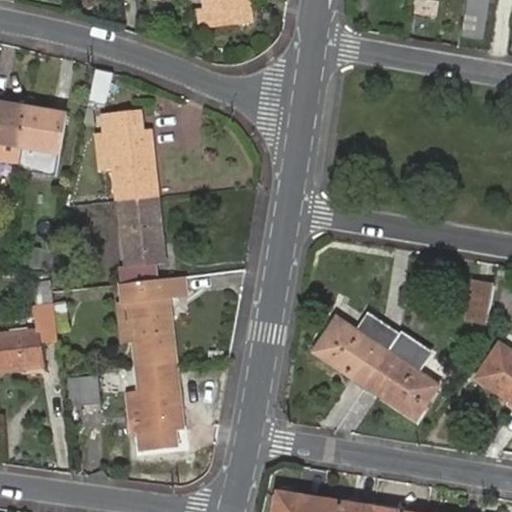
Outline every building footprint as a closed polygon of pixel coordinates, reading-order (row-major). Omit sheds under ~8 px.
[(200,0),(201,9),(193,10),(194,26),(234,21),(233,6),(240,5),(243,5),(242,0),(200,0)] [(413,0),(412,14),(436,16),(437,0),(413,0)] [(472,0),(466,37),(486,40),(492,0),(472,0)] [(233,6),(234,21),(242,21),(240,5),(233,6)] [(110,101),(117,70),(99,67),(92,98),(110,101)] [(0,108),(17,111),(18,105),(0,101),(0,108)] [(22,156),(31,106),(18,105),(17,111),(0,108),(0,157),(21,161),(22,156)] [(69,113),(31,106),(22,156),(61,162),(69,113)] [(121,200),(158,195),(152,148),(148,149),(146,129),(136,130),(134,114),(105,117),(107,133),(114,133),(118,169),(121,200)] [(114,133),(107,133),(100,134),(104,171),(118,169),(114,133)] [(124,285),(154,282),(152,266),(161,264),(159,244),(164,243),(158,195),(121,200),(129,268),(122,269),(124,285)] [(35,246),(33,268),(51,270),(54,248),(35,246)] [(141,368),(178,364),(170,296),(187,294),(185,278),(154,282),(124,285),(126,302),(133,301),(137,339),(141,368)] [(491,320),(498,282),(479,279),(473,317),(491,320)] [(37,287),(40,308),(55,307),(54,293),(53,285),(37,287)] [(133,301),(126,302),(120,302),(125,341),(137,339),(133,301)] [(0,335),(0,372),(46,367),(46,361),(43,339),(59,337),(55,307),(40,308),(42,330),(0,335)] [(59,316),(61,331),(70,330),(68,315),(59,316)] [(372,380),(402,335),(373,316),(363,331),(340,316),(318,349),(353,372),(355,368),(372,380)] [(433,351),(405,331),(402,335),(372,380),(387,391),(385,394),(420,417),(443,385),(421,370),(433,351)] [(43,339),(46,361),(62,359),(59,337),(43,339)] [(511,347),(506,344),(483,377),(511,396),(511,347)] [(183,409),(178,364),(141,368),(143,390),(148,435),(142,436),(143,452),(173,448),(171,431),(181,430),(178,408),(183,409)] [(353,372),(369,384),(372,380),(355,368),(353,372)] [(70,383),(74,409),(104,406),(100,379),(70,383)] [(372,380),(369,384),(385,394),(387,391),(372,380)] [(148,435),(143,390),(130,392),(135,436),(142,436),(148,435)] [(324,506),(325,499),(306,496),(296,494),(281,492),(279,499),(293,501),(291,511),(304,511),(306,503),(324,506)] [(322,511),(324,506),(306,503),(304,511),(291,511),(293,501),(279,499),(277,511),(322,511)] [(371,511),(361,510),(361,506),(325,499),(324,506),(322,511),(371,511)]
